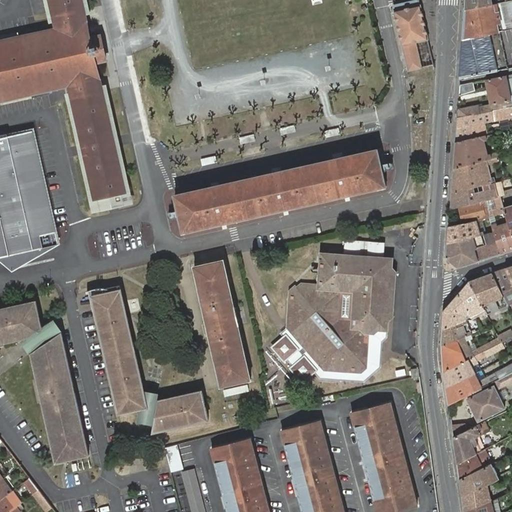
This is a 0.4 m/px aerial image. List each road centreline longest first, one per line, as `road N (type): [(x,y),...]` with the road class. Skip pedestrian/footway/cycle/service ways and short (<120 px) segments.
road 1 (tertiary): [(430,277),(449,0)]
road 2 (tertiary): [(450,511),(427,360),(430,277)]
